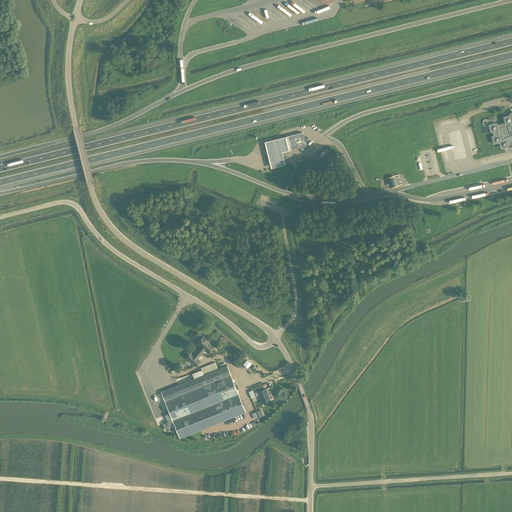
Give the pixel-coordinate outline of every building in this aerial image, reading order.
[(304,0),(301,0),(301,1),(314,11),(316,8),(304,0)] [(304,13),(306,11),(294,3),(293,5),(304,13)] [(260,11),(258,14),(269,22),(271,19),(260,11)] [(240,19),(252,27),(256,22),(244,14),(240,19)] [(243,32),(245,29),(232,19),(230,22),(243,32)] [(505,122),(497,124),(496,122),(494,123),(493,119),(489,120),(487,119),(483,120),(482,122),(483,125),(485,127),(486,131),(490,130),(493,131),(494,135),(492,138),(493,141),(496,143),(499,142),(500,146),(503,147),(508,146),(508,144),(511,142),(511,114),(505,116),(504,118),(505,122)] [(302,132),(286,136),(290,150),(306,146),(302,132)] [(290,150),(286,136),(264,141),(271,168),(286,165),(282,152),(290,150)] [(395,176),(389,177),(390,182),(391,187),(397,185),(396,180),(395,176)] [(197,359),(201,354),(205,350),(209,353),(215,345),(203,336),(197,343),(200,346),(192,355),(190,353),(186,358),(196,366),(200,361),(197,359)] [(204,374),(218,368),(215,362),(201,368),(202,370),(204,374)] [(172,419),(180,438),(245,412),(230,374),(165,401),(170,412),(165,414),(168,421),(172,419)] [(258,391),(262,403),(270,400),(266,388),(258,391)]
